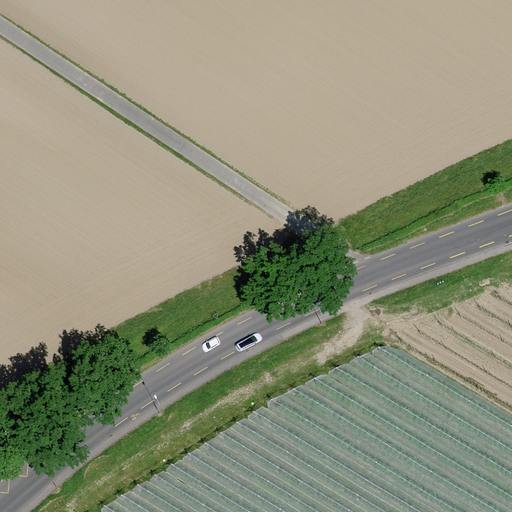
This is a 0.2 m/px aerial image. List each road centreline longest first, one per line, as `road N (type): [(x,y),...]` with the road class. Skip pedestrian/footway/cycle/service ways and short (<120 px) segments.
road 1 (unclassified): [(0,23),(371,277)]
road 2 (tertiary): [(0,507),(146,392),(371,277)]
road 3 (tertiary): [(371,277),(511,223)]
